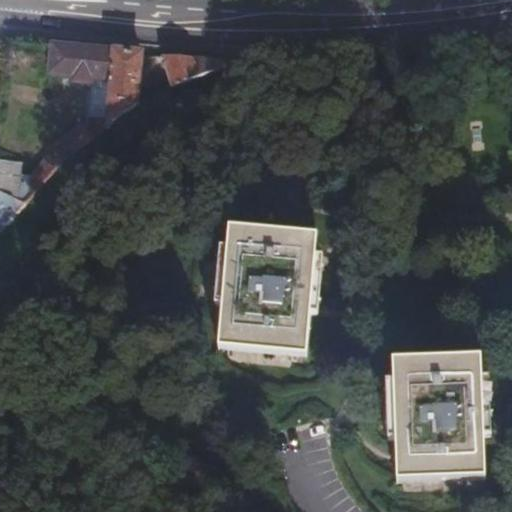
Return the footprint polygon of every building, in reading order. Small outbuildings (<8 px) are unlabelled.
[(83,51),(54,49),(52,76),(75,78),(75,84),(91,86),(92,80),(112,82),(108,118),(93,117),(84,126),(98,141),(120,122),(136,113),(141,55),(83,51)] [(222,62),(165,57),(172,91),(222,68),(224,66),(222,62)] [(444,122),(420,125),(424,159),(433,158),(432,148),(447,147),(444,122)] [(50,151),(66,169),(98,141),(84,126),(82,124),(50,151)] [(0,195),(16,204),(22,136),(0,133),(0,195)] [(225,235),(215,348),(214,357),(303,365),(313,252),(313,242),(225,235)] [(388,364),(389,374),(394,479),(394,487),(482,483),(478,362),(388,364)]
